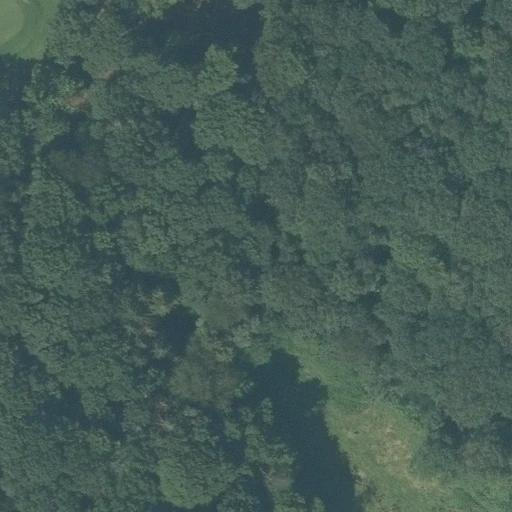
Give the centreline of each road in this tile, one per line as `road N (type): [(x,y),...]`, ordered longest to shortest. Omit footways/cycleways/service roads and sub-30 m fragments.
road 1 (track): [(511,112),(414,207),(323,257),(279,302)]
road 2 (track): [(376,0),(388,112),(409,139),(438,155),(445,178)]
